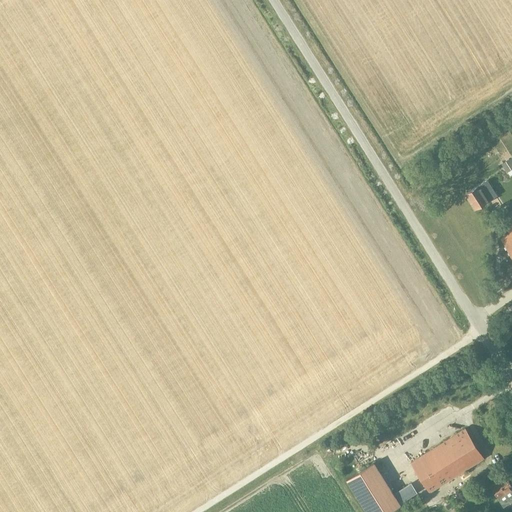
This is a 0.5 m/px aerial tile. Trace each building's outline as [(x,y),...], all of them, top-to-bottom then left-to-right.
[(507,171),(511,167),(511,157),(510,155),(501,161),(507,171)] [(496,195),(487,181),(487,180),(465,194),(474,209),(496,195)] [(511,256),(511,231),(501,238),(511,256)] [(429,492),(483,458),(464,429),(411,462),(429,492)] [(365,511),(388,511),(400,505),(374,463),(346,480),(365,511)] [(511,500),(511,491),(511,490),(511,489),(511,486),(505,475),(490,485),(498,498),(501,503),(510,498),(511,500)] [(415,484),(396,496),(401,503),(420,491),(415,484)]
